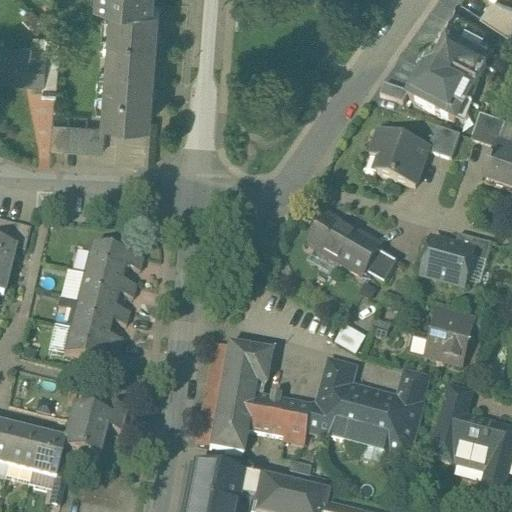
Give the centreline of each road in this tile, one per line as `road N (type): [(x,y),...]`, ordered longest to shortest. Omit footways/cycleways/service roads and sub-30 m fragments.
road 1 (residential): [(193,193),(183,322),(153,511)]
road 2 (residential): [(409,0),(277,187),(236,196),(193,193)]
road 3 (residential): [(193,193),(0,172)]
road 4 (residential): [(211,0),(193,193)]
